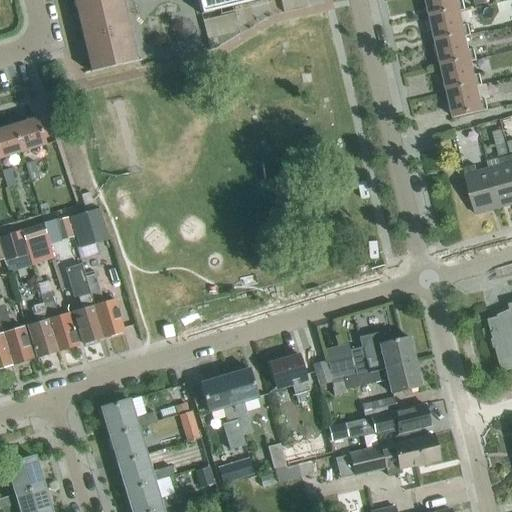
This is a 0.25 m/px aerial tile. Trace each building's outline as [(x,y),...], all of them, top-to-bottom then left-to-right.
[(136,62),(121,0),(72,0),(90,72),(136,62)] [(197,0),(200,11),(201,14),(261,0),(197,0)] [(305,0),(281,0),(284,12),(307,7),(305,0)] [(425,0),(430,18),(465,9),(462,0),(458,0),(457,0),(425,0)] [(465,10),(465,9),(430,18),(436,43),(471,35),(468,24),(463,25),(460,11),(465,10)] [(235,10),(201,18),(209,49),(214,47),(240,34),(235,10)] [(471,35),(436,43),(442,68),(476,60),(474,49),(469,50),(466,36),(471,35)] [(480,74),(479,74),(475,75),(471,61),(477,60),(476,60),(442,68),(447,93),(482,85),(480,74)] [(480,100),(479,95),(477,86),(482,85),(447,93),(453,118),(488,110),(486,99),(480,100)] [(37,118),(13,125),(21,152),(25,164),(34,161),(35,161),(31,149),(45,144),(37,118)] [(0,158),(21,152),(13,125),(0,129),(0,158)] [(502,128),(491,131),(495,145),(506,142),(502,128)] [(511,204),(511,162),(510,155),(499,159),(501,166),(489,169),(499,208),(511,204)] [(40,182),(34,161),(25,164),(31,184),(40,182)] [(499,208),(489,169),(477,172),(475,165),(463,168),(476,215),(499,208)] [(16,185),(10,168),(1,171),(7,188),(16,185)] [(47,192),(51,207),(67,201),(63,187),(47,192)] [(83,208),(92,205),(88,191),(79,194),(83,208)] [(109,239),(100,208),(70,218),(79,248),(109,239)] [(75,239),(74,236),(73,236),(68,217),(44,225),(51,248),(53,255),(55,260),(60,258),(56,243),(64,240),(68,254),(78,251),(77,248),(78,248),(75,239)] [(51,248),(44,225),(21,231),(28,254),(29,255),(51,248)] [(28,254),(21,231),(0,237),(0,243),(5,261),(28,254)] [(103,337),(85,277),(81,265),(66,270),(74,296),(79,294),(83,309),(73,312),(82,344),(103,337)] [(124,331),(114,299),(103,303),(95,274),(85,277),(103,337),(124,331)] [(57,316),(53,301),(46,281),(37,284),(41,295),(40,296),(42,304),(43,304),(57,351),(78,345),(68,313),(57,316)] [(502,372),(511,369),(511,303),(508,304),(511,313),(488,320),(502,372)] [(57,351),(43,304),(42,304),(33,307),(38,322),(27,326),(36,357),(57,351)] [(11,330),(7,315),(4,306),(0,306),(0,327),(11,365),(32,359),(22,327),(11,330)] [(0,368),(11,365),(0,327),(0,368)] [(414,362),(408,337),(389,341),(387,333),(361,339),(363,347),(350,351),(356,376),(370,373),(414,362)] [(354,372),(350,352),(326,358),(331,378),(354,372)] [(296,399),(307,396),(302,379),(305,378),(298,354),(268,363),(275,387),(291,382),(296,399)] [(319,385),(331,382),(325,361),(313,365),(319,385)] [(420,387),(414,362),(370,373),(356,376),(340,379),(343,390),(388,380),(391,394),(420,387)] [(249,369),(224,377),(242,436),(251,433),(243,406),(238,407),(237,404),(257,398),(249,369)] [(245,446),(242,436),(224,377),(199,384),(208,412),(228,406),(229,410),(224,411),(227,423),(222,425),(229,451),(245,446)] [(396,409),(393,397),(361,404),(364,416),(396,409)] [(154,411),(134,418),(129,401),(101,409),(109,436),(137,428),(137,427),(157,421),(154,411)] [(186,403),(175,406),(177,415),(189,411),(186,403)] [(430,426),(424,405),(328,428),(331,442),(348,438),(348,440),(374,433),(375,434),(397,428),(398,434),(430,426)] [(223,443),(215,420),(202,424),(209,448),(223,443)] [(162,439),(142,445),(137,428),(109,436),(117,463),(145,455),(165,449),(162,439)] [(432,435),(349,455),(335,459),(340,479),(385,468),(383,458),(395,455),(399,469),(438,460),(432,435)] [(286,467),(280,444),(267,447),(274,471),(275,470),(286,467)] [(170,466),(150,472),(145,455),(117,463),(125,490),(153,482),(153,481),(173,475),(170,466)] [(249,457),(233,461),(237,478),(254,473),(249,457)] [(43,486),(34,458),(6,466),(7,466),(0,468),(0,479),(10,476),(15,494),(43,486)] [(334,458),(316,463),(321,482),(338,478),(334,458)] [(286,467),(275,470),(278,482),(300,476),(297,464),(286,467)] [(201,488),(215,484),(211,472),(210,468),(195,472),(201,488)] [(272,475),(260,478),(262,487),(274,485),(272,475)] [(179,493),(158,499),(153,482),(125,490),(131,511),(151,511),(161,509),(182,503),(179,493)] [(50,511),(43,486),(15,494),(0,498),(0,509),(18,504),(20,511),(50,511)]
